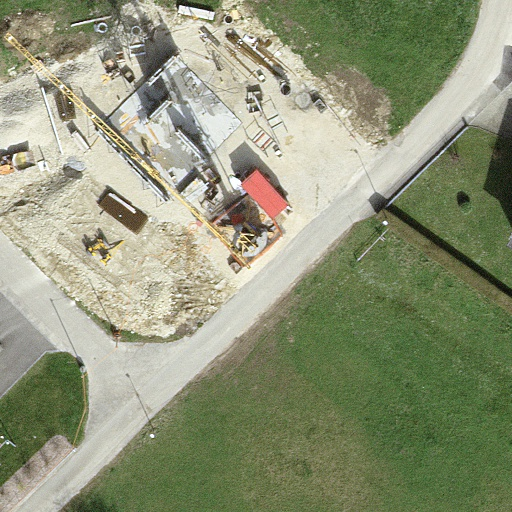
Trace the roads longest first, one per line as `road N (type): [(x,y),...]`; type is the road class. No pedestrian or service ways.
road 1 (residential): [(153,398),(479,49),(489,0)]
road 2 (residential): [(153,398),(0,266)]
road 3 (residential): [(36,511),(153,398)]
